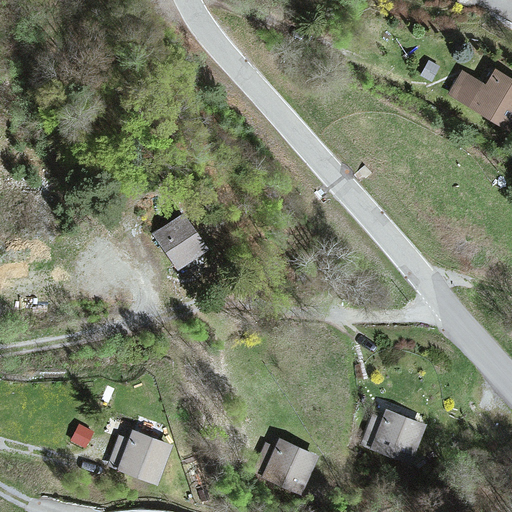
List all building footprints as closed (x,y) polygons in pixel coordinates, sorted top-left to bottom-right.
[(511,126),(511,90),(489,77),(482,91),(460,79),(448,111),(506,137),(511,126)] [(191,246),(164,214),(140,234),(167,266),(191,246)] [(430,427),(378,408),(363,450),(415,468),(430,427)] [(165,444),(123,429),(108,470),(150,485),(165,444)] [(313,453),(273,439),(259,479),(299,493),(313,453)]
